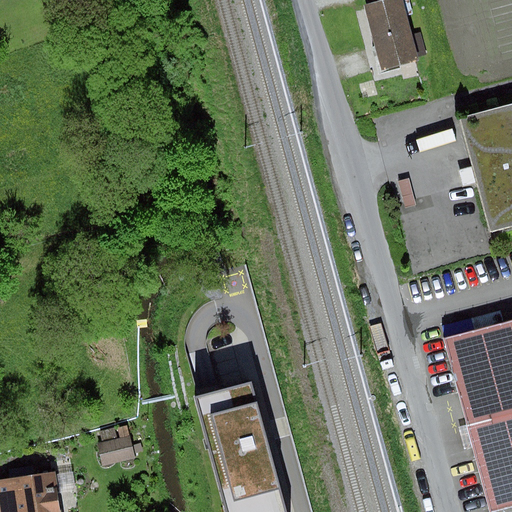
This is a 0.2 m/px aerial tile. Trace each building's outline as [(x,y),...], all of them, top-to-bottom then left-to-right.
[(413,0),(407,0),(377,7),(392,72),(429,63),(413,0)] [(511,99),(467,112),(501,230),(511,227),(511,99)] [(511,313),(444,333),(493,509),(511,503),(511,313)] [(288,511),(255,384),(201,398),(231,511),(288,511)] [(137,436),(99,442),(103,469),(141,463),(137,436)] [(72,511),(71,482),(19,486),(21,511),(72,511)]
